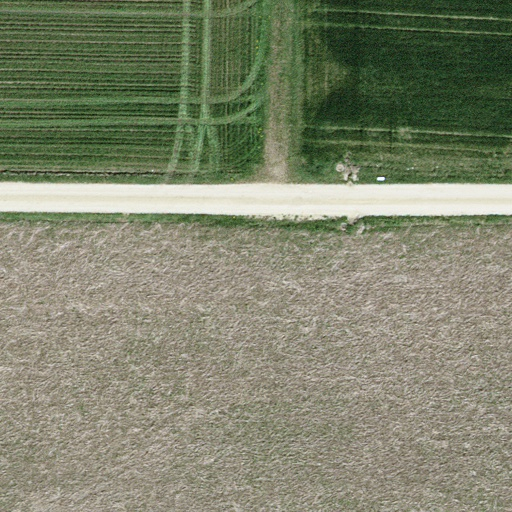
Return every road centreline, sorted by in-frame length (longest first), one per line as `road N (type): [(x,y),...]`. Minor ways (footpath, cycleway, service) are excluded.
road 1 (track): [(0,195),(511,201)]
road 2 (track): [(275,197),(273,0)]
